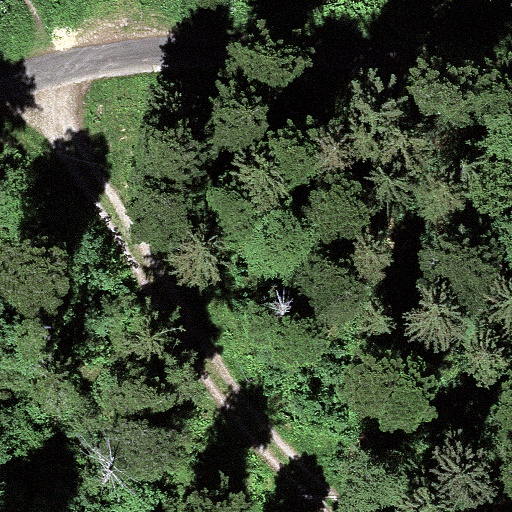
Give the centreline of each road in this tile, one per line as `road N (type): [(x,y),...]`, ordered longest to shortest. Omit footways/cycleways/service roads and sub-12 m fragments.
road 1 (track): [(347,511),(197,347),(31,71)]
road 2 (unclassified): [(511,83),(386,57),(248,43),(127,49),(0,80)]
